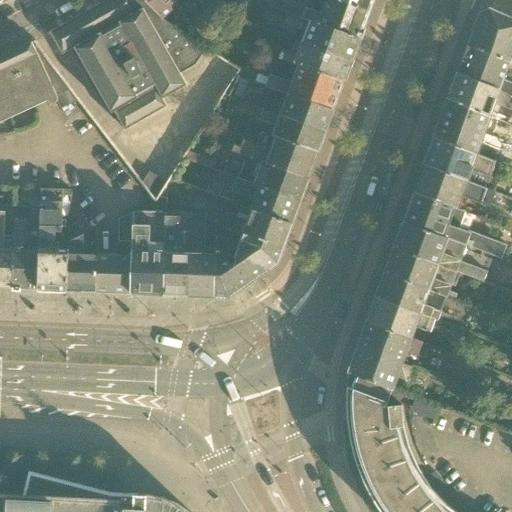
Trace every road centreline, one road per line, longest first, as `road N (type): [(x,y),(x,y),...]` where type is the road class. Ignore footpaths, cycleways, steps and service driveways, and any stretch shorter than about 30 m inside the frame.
road 1 (secondary): [(286,361),(327,291),(428,0)]
road 2 (secondary): [(0,381),(173,425),(243,511)]
road 3 (secondary): [(226,381),(191,345),(0,337)]
road 4 (secondary): [(0,380),(226,381)]
road 5 (secondary): [(314,511),(295,464),(286,361)]
road 6 (unclassified): [(511,469),(447,445),(511,499)]
road 7 (secondary): [(283,511),(226,381)]
